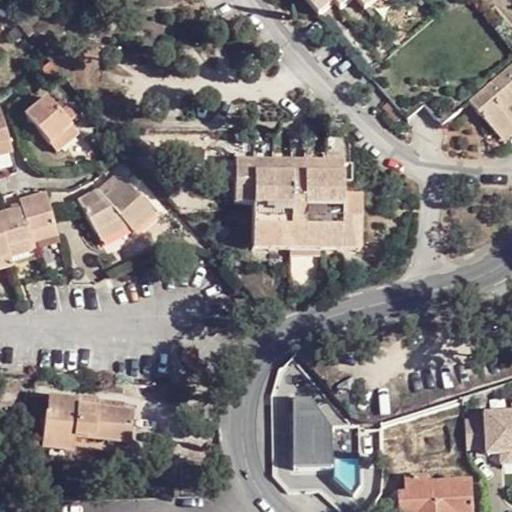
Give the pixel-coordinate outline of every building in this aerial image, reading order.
[(299,0),(318,23),(334,9),(340,15),(355,4),(367,17),(386,0),(299,0)] [(470,109),(499,142),(511,130),(511,42),(476,0),(460,0),(369,80),(407,126),(425,112),(442,132),(470,109)] [(24,119),(50,151),(73,132),(45,101),(24,119)] [(0,151),(10,149),(1,112),(0,112),(0,151)] [(511,130),(499,142),(505,150),(511,144),(511,130)] [(73,132),(50,151),(56,158),(79,139),(73,132)] [(10,149),(0,151),(0,160),(12,158),(10,149)] [(234,164),(233,169),(232,188),(231,212),(250,212),(249,256),(358,259),(359,203),(341,202),(341,167),(234,164)] [(232,188),(233,169),(224,168),(224,188),(232,188)] [(82,210),(104,242),(126,225),(133,233),(140,237),(158,221),(131,188),(109,205),(101,196),(82,210)] [(0,266),(10,263),(8,256),(32,249),(29,239),(56,232),(45,195),(20,203),(21,210),(0,215),(0,266)] [(126,225),(104,242),(110,253),(133,233),(126,225)] [(29,239),(32,249),(59,242),(56,232),(29,239)] [(8,256),(10,263),(34,257),(32,249),(8,256)] [(10,263),(0,266),(0,274),(13,272),(10,263)] [(316,401),(332,429),(340,424),(324,397),(316,401)] [(76,401),(46,399),(44,420),(43,420),(41,454),(72,456),(74,440),(129,443),(132,413),(76,409),(76,401)] [(119,405),(76,402),(76,409),(118,412),(119,405)] [(511,420),(485,422),(487,457),(500,456),(501,461),(511,459),(511,420)] [(382,461),(380,429),(359,430),(301,433),(302,455),(291,455),(292,473),(334,473),(333,463),(382,461)] [(404,498),(397,498),(397,511),(470,511),(470,485),(425,487),(425,481),(404,482),(404,498)]
